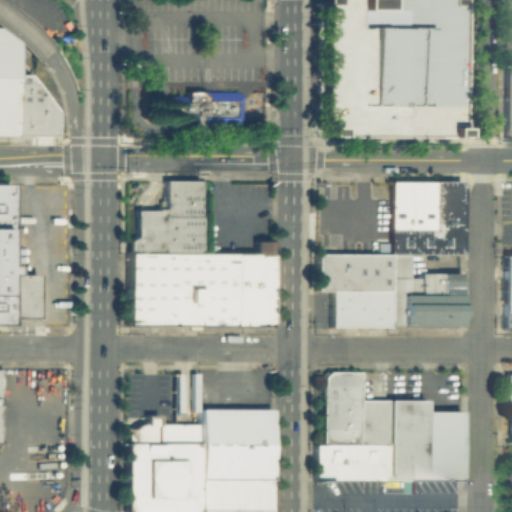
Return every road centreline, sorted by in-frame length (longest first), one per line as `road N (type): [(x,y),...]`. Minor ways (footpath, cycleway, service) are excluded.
road 1 (residential): [(479,511),(480,0)]
road 2 (trunk): [(94,158),(93,511)]
road 3 (trunk): [(290,348),(292,0)]
road 4 (residential): [(0,348),(290,348)]
road 5 (residential): [(290,348),(511,349)]
road 6 (tertiary): [(291,159),(511,160)]
road 7 (trunk): [(93,348),(78,374),(77,487),(68,511)]
road 8 (trunk): [(290,500),(290,348)]
road 9 (trunk): [(42,53),(62,83),(75,141),(94,158)]
